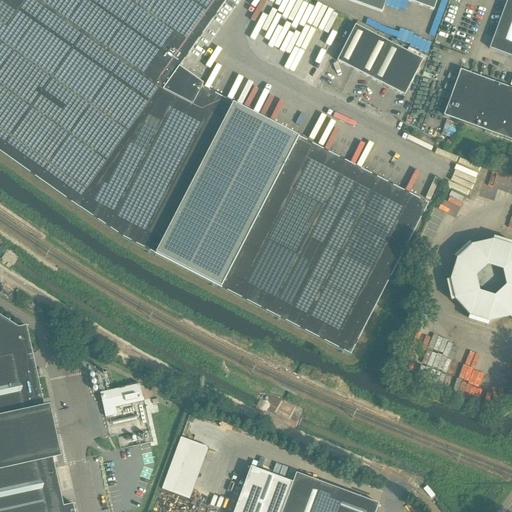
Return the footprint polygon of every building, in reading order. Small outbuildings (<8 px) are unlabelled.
[(178,69),(197,42),(226,0),(0,0),(0,153),(13,163),(79,209),(122,238),(350,356),(352,351),(428,205),(233,105),(234,104),(233,104),(233,105),(201,88),(200,87),(199,89),(179,75),(175,72),(178,69)] [(346,0),(381,13),(386,0),(404,0),(433,11),(437,0),(346,0)] [(511,0),(506,0),(489,49),(511,57),(511,0)] [(337,62),(370,79),(389,43),(355,26),(337,62)] [(389,43),(370,79),(404,96),(422,61),(389,43)] [(443,116),(511,141),(511,89),(460,71),(443,116)] [(511,244),(493,239),(490,247),(475,251),(469,244),(454,258),(461,264),(456,279),(447,281),(451,301),(460,299),(470,311),(468,319),(487,325),(490,317),(505,313),(511,319),(511,318),(511,255),(510,253),(511,246),(511,244)] [(54,511),(54,509),(63,507),(53,462),(51,454),(54,454),(32,355),(26,327),(18,328),(0,316),(0,511),(54,511)] [(116,415),(115,408),(143,402),(139,385),(105,393),(100,394),(105,418),(116,415)] [(281,511),(292,483),(250,468),(233,511),(281,511)] [(375,511),(378,505),(296,474),(292,483),(281,511),(375,511)]
